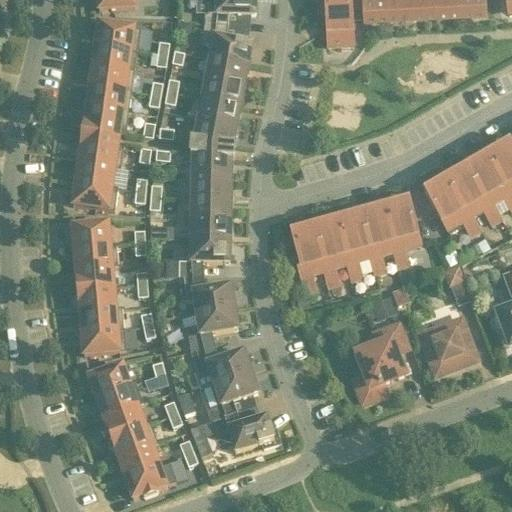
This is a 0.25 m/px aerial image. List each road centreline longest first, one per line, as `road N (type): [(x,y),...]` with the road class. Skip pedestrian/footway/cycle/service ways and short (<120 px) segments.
road 1 (tertiary): [(68,511),(25,383),(9,271),(9,189),(41,0)]
road 2 (residential): [(261,211),(399,171),(511,105)]
road 3 (residential): [(261,211),(257,251),(276,347),(318,453)]
road 4 (residential): [(288,0),(261,211)]
road 5 (tertiary): [(511,394),(351,452),(318,453)]
road 6 (tertiary): [(318,453),(297,470),(185,511)]
